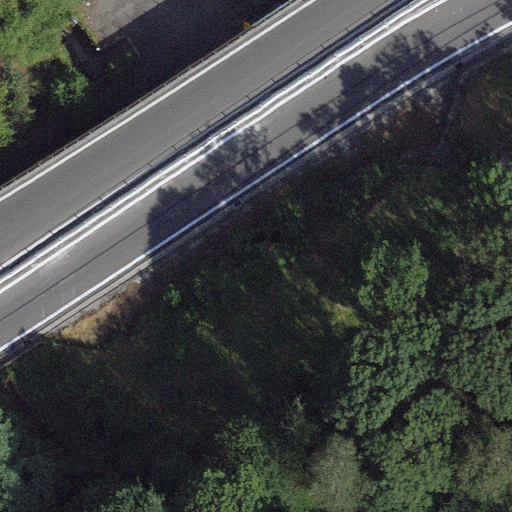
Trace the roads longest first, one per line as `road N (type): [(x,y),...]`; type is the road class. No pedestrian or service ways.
road 1 (motorway): [(0,320),(345,90),(505,0)]
road 2 (motorway): [(362,0),(0,240)]
